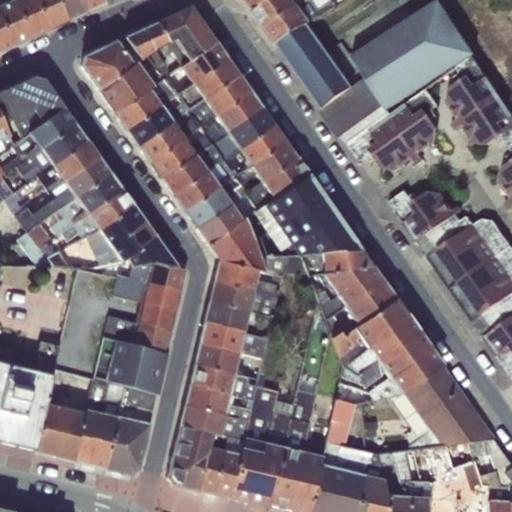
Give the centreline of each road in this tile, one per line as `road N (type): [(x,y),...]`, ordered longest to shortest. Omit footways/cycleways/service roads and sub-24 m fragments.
road 1 (residential): [(213,0),(511,424)]
road 2 (residential): [(141,511),(197,267),(49,51)]
road 3 (tertiary): [(121,511),(0,478)]
road 4 (residential): [(159,0),(49,51)]
